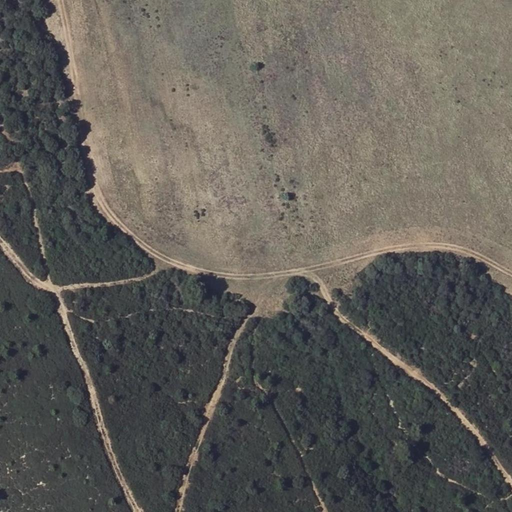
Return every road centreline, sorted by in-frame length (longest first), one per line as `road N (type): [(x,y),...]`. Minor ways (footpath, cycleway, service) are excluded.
road 1 (track): [(58,0),(97,195),(113,219),(163,259),(284,270),(454,245),(511,276)]
road 2 (track): [(340,257),(332,287),(341,321),(460,410),(511,482)]
